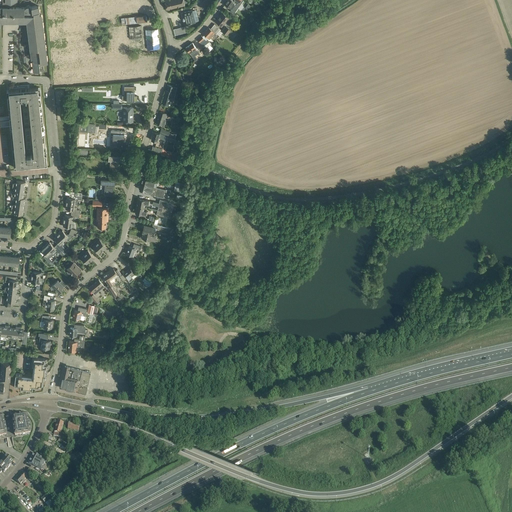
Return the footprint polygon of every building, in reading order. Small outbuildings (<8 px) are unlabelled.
[(0,19),(3,19),(25,19),(29,19),(29,23),(27,23),(31,51),(32,59),(34,59),(34,61),(40,61),(40,63),(43,63),(47,62),(47,57),(45,49),(41,14),(39,14),(38,13),(39,13),(39,6),(32,7),(29,5),(26,6),(24,7),(11,7),(11,4),(17,0),(2,0),(2,5),(0,4),(0,19)] [(186,0),(165,0),(164,0),(166,10),(185,5),(184,3),(188,2),(186,0)] [(237,7),(234,5),(235,3),(231,0),(227,0),(225,5),(234,11),(237,7)] [(149,9),(123,14),(124,23),(150,19),(149,9)] [(195,23),(192,10),(181,13),(183,18),(184,21),(183,21),(184,25),(195,23)] [(225,25),(226,25),(231,19),(223,13),(219,17),(219,16),(215,21),(222,26),(223,24),(225,25)] [(223,30),(222,30),(220,28),(220,29),(214,24),(210,29),(209,27),(203,34),(209,39),(213,34),(215,36),(216,34),(217,33),(220,35),(223,32),(222,31),(223,30)] [(187,25),(181,28),(183,34),(189,31),(187,25)] [(130,39),(136,39),(142,38),(141,26),(128,27),(130,39)] [(147,49),(154,49),(159,48),(158,37),(157,37),(157,34),(158,34),(157,29),(145,30),(147,49)] [(210,45),(205,39),(202,36),(197,40),(206,49),(210,45)] [(193,43),(185,47),(188,52),(191,55),(194,59),(197,58),(195,55),(199,52),(198,50),(195,47),(193,43)] [(173,99),(174,97),(176,87),(169,85),(167,90),(166,90),(162,103),(168,105),(170,98),(173,99)] [(122,95),(122,100),(137,101),(137,96),(134,96),(134,95),(134,87),(124,86),(124,95),(122,95)] [(22,93),(21,93),(19,93),(19,89),(7,91),(9,116),(9,117),(13,116),(14,126),(10,126),(10,127),(14,167),(21,167),(40,165),(47,164),(40,87),(33,88),(28,89),(28,92),(27,92),(26,92),(22,93)] [(122,122),(126,122),(126,123),(127,124),(129,124),(130,123),(130,122),(133,122),(133,116),(132,116),(132,112),(133,112),(133,107),(123,107),(122,122)] [(166,114),(165,113),(160,111),(156,123),(164,126),(166,120),(165,119),(166,114)] [(96,124),(80,121),(78,131),(88,133),(88,131),(95,132),(96,124)] [(123,147),(125,148),(126,135),(119,134),(120,131),(111,130),(111,134),(113,134),(113,140),(111,139),(111,147),(121,147),(121,148),(123,148),(123,147)] [(168,136),(160,133),(159,133),(154,132),(151,140),(157,142),(158,138),(165,140),(166,138),(177,143),(177,140),(175,139),(168,136)] [(169,152),(162,149),(152,147),(151,151),(161,154),(168,157),(181,161),(180,156),(178,148),(177,148),(177,154),(169,152)] [(121,156),(116,156),(109,155),(108,161),(111,161),(111,170),(119,170),(120,161),(121,161),(121,156)] [(169,180),(162,179),(156,177),(155,181),(160,182),(159,185),(165,186),(166,184),(168,184),(169,180)] [(156,188),(157,183),(154,182),(149,180),(149,179),(145,178),(145,179),(142,178),(140,184),(143,185),(144,184),(156,188)] [(115,180),(110,180),(101,179),(100,184),(105,184),(104,195),(113,195),(113,188),(112,187),(113,186),(115,186),(115,180)] [(140,184),(139,189),(151,192),(155,193),(154,196),(163,198),(165,191),(165,190),(162,189),(157,188),(156,188),(144,184),(143,185),(140,184)] [(82,193),(75,192),(74,198),(67,197),(67,199),(66,199),(65,203),(75,204),(77,205),(78,199),(82,200),(82,196),(82,193)] [(138,198),(137,206),(144,207),(145,204),(149,205),(150,201),(138,198)] [(157,211),(171,214),(174,203),(160,199),(159,203),(153,201),(152,204),(151,208),(157,210),(157,211)] [(74,207),(75,204),(65,203),(65,206),(66,206),(65,209),(73,210),(73,213),(80,214),(80,210),(77,209),(77,207),(74,207)] [(144,207),(137,206),(135,213),(147,215),(148,211),(143,211),(144,207)] [(98,227),(106,228),(106,208),(97,208),(97,220),(98,220),(98,227)] [(79,217),(80,214),(73,213),(73,216),(65,215),(64,217),(63,217),(63,220),(72,221),(73,219),(75,219),(76,217),(79,217)] [(142,226),(142,228),(143,229),(142,232),(143,232),(153,235),(155,228),(170,231),(171,228),(154,224),(153,227),(144,225),(144,226),(142,226)] [(75,237),(77,234),(70,231),(69,234),(67,236),(62,230),(61,232),(60,231),(57,233),(64,241),(66,239),(68,240),(73,236),(75,237)] [(156,235),(153,235),(143,232),(142,236),(140,235),(140,238),(143,239),(143,238),(155,241),(156,235)] [(57,246),(62,251),(64,248),(62,246),(64,244),(62,243),(64,241),(57,233),(55,236),(55,237),(54,238),(60,244),(57,246)] [(98,243),(93,247),(95,249),(98,253),(101,250),(103,249),(104,250),(106,247),(103,243),(99,239),(97,242),(98,243)] [(151,242),(143,240),(138,239),(136,244),(134,243),(132,247),(129,246),(126,254),(133,256),(135,252),(136,252),(137,248),(140,249),(141,244),(150,246),(151,242)] [(47,243),(45,245),(53,254),(55,252),(56,254),(58,252),(59,253),(62,251),(57,246),(55,248),(50,242),(48,244),(47,243)] [(53,254),(45,245),(42,248),(43,249),(41,250),(47,256),(44,258),(49,263),(51,265),(54,264),(51,261),(52,260),(49,258),(53,254)] [(86,253),(81,258),(83,260),(86,264),(90,261),(91,259),(92,260),(95,258),(91,254),(88,250),(85,252),(86,253)] [(74,263),(78,260),(73,253),(70,256),(74,263)] [(71,273),(74,276),(80,271),(73,263),(67,268),(68,270),(67,271),(67,272),(68,273),(69,274),(70,274),(71,273)] [(113,268),(109,271),(113,277),(117,274),(118,276),(121,274),(117,269),(115,271),(113,268)] [(124,273),(127,277),(125,279),(127,281),(129,280),(129,281),(138,275),(134,269),(132,271),(130,268),(123,273),(124,273)] [(113,277),(109,271),(103,276),(110,286),(107,287),(113,296),(116,294),(114,290),(116,288),(109,280),(113,277)] [(146,275),(142,280),(144,282),(143,283),(148,286),(153,279),(146,275)] [(8,285),(19,286),(19,283),(18,283),(18,280),(16,280),(16,277),(9,276),(6,276),(5,281),(8,281),(8,285)] [(54,289),(58,293),(62,289),(61,288),(63,286),(64,287),(66,284),(62,280),(59,282),(58,280),(52,286),(51,287),(54,290),(54,289)] [(104,286),(102,283),(99,280),(89,288),(95,294),(104,286)] [(44,299),(47,300),(47,302),(46,302),(45,302),(45,307),(46,307),(46,308),(47,308),(47,309),(54,310),(54,306),(55,306),(55,304),(54,304),(55,300),(50,300),(50,296),(44,294),(44,299)] [(93,294),(89,298),(92,302),(94,301),(96,304),(99,301),(93,294)] [(18,296),(7,295),(7,301),(6,301),(5,306),(10,306),(11,304),(13,305),(13,302),(16,302),(16,299),(17,299),(18,296)] [(93,309),(94,305),(89,304),(87,312),(92,313),(95,314),(96,310),(93,309)] [(84,320),(85,315),(85,316),(87,308),(78,306),(77,310),(74,309),(72,318),(84,320)] [(49,316),(42,315),(42,312),(38,312),(38,315),(42,315),(42,320),(44,321),(43,327),(52,328),(53,320),(48,319),(49,316)] [(75,324),(75,328),(70,327),(70,336),(76,336),(77,332),(85,333),(86,327),(84,325),(75,324)] [(21,327),(18,327),(17,337),(22,338),(23,338),(22,343),(27,344),(27,337),(29,337),(30,332),(28,332),(23,331),(24,329),(20,329),(21,327)] [(47,336),(46,336),(47,333),(39,332),(38,335),(40,336),(39,341),(42,341),(41,347),(49,348),(50,341),(46,340),(47,336)] [(84,339),(81,339),(74,338),(74,341),(69,341),(68,351),(76,351),(76,346),(84,347),(84,339)] [(46,359),(32,357),(32,363),(35,364),(33,378),(22,377),(22,374),(16,373),(14,387),(18,387),(20,387),(20,390),(32,391),(33,388),(35,388),(34,389),(38,389),(39,385),(43,386),(44,380),(46,380),(48,365),(45,364),(45,363),(46,363),(46,359)] [(2,361),(0,380),(10,382),(12,362),(2,361)] [(86,393),(91,373),(82,371),(82,370),(72,368),(69,367),(65,366),(60,387),(86,393)] [(0,438),(7,438),(10,437),(12,437),(12,438),(31,435),(29,426),(30,426),(29,424),(29,422),(28,422),(27,415),(21,416),(21,417),(18,417),(3,419),(3,417),(0,417),(0,438)] [(60,433),(62,428),(63,423),(57,422),(53,436),(59,437),(58,441),(63,443),(64,439),(63,438),(64,434),(60,433)] [(79,431),(79,430),(80,425),(69,423),(68,428),(79,431)] [(47,466),(42,464),(45,460),(34,454),(29,463),(40,469),(41,467),(45,470),(47,466)] [(0,462),(7,468),(11,464),(10,463),(12,460),(6,455),(0,462)] [(27,473),(29,475),(33,478),(36,474),(31,470),(27,473)] [(26,481),(25,480),(27,477),(23,472),(15,480),(20,485),(22,482),(23,484),(26,481)] [(31,482),(46,494),(48,493),(33,479),(31,482)] [(59,490),(53,495),(58,500),(63,495),(59,490)] [(30,511),(15,495),(12,492),(8,495),(24,511),(30,511)] [(41,499),(45,504),(52,497),(48,493),(46,494),(41,499)] [(52,497),(45,504),(49,508),(56,502),(52,497)]
